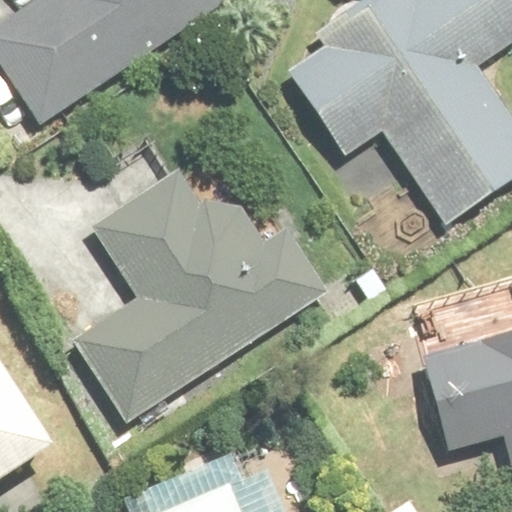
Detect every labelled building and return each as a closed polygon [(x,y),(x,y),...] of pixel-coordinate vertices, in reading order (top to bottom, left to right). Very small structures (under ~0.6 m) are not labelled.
[(235,4),(232,0),(40,0),(0,26),(0,71),(37,129),(235,4)] [(511,0),(366,0),(309,35),(323,58),(287,80),(335,161),(385,131),(447,232),(511,192),(511,134),(478,78),(511,57),(511,0)] [(172,184),(94,233),(140,305),(75,346),(132,436),(331,310),(280,228),(266,238),(240,197),(197,224),(172,184)] [(511,482),(511,296),(411,321),(444,457),(503,444),(511,482)] [(0,487),(51,454),(0,377),(0,487)] [(282,511),(258,453),(123,508),(125,511),(282,511)]
